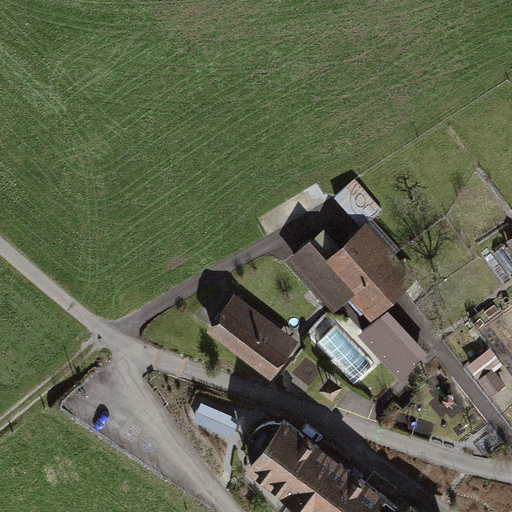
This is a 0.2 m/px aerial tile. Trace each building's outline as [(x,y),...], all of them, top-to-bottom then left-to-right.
[(382,208),(355,178),(335,196),(362,225),(382,208)] [(311,238),(294,253),(338,302),(354,288),(371,307),(406,275),(362,225),(349,237),(358,246),(350,253),(344,246),(330,258),(311,238)] [(315,235),(330,251),(340,241),(326,225),(315,235)] [(511,272),(511,248),(507,242),(494,251),(511,273),(511,272)] [(228,307),(212,327),(270,371),(286,351),(228,307)] [(383,315),(362,330),(403,375),(421,356),(383,315)] [(503,382),(493,370),(481,379),(491,391),(503,382)] [(330,376),(323,384),(331,391),(338,382),(330,376)] [(203,396),(197,405),(226,422),(231,413),(203,396)] [(216,432),(196,406),(188,412),(208,438),(216,432)] [(254,459),(252,461),(288,489),(287,489),(312,509),(313,508),(318,511),(421,511),(411,505),(405,511),(346,465),(350,459),(324,440),(320,446),(284,418),(282,421),(274,421),(267,422),(260,425),(255,430),(251,437),(250,445),(251,452),(254,459)]
